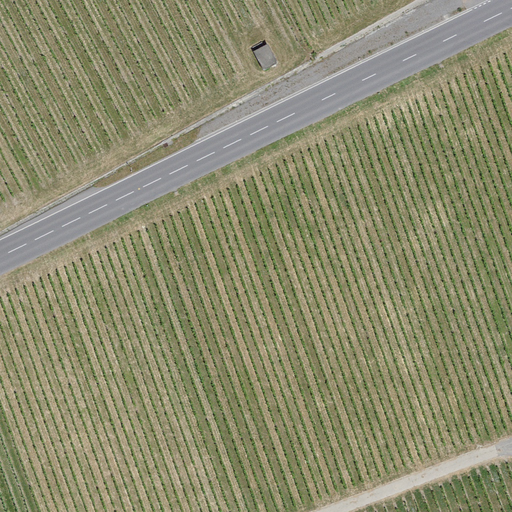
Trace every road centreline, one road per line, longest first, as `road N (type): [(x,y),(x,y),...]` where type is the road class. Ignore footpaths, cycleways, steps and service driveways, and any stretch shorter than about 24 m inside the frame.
road 1 (secondary): [(0,257),(511,9)]
road 2 (track): [(511,445),(335,511)]
